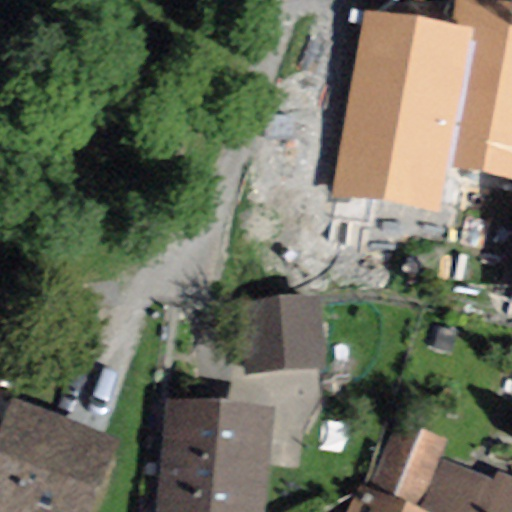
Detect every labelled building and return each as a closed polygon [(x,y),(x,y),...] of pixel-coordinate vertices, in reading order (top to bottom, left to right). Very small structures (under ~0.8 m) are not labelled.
[(439,151),(511,166),(511,17),(470,8),(464,38),(439,151)] [(431,201),(439,151),(464,38),(369,21),(339,185),(431,201)] [(244,309),(249,369),(319,364),(315,304),(244,309)] [(177,415),(167,511),(253,511),(262,424),(177,415)] [(22,423),(0,477),(0,511),(72,511),(96,453),(22,423)] [(399,435),(373,499),(400,511),(412,511),(437,451),(399,435)] [(430,511),(511,511),(511,490),(508,500),(447,474),(430,511)] [(400,511),(373,499),(365,495),(357,511),(400,511)]
